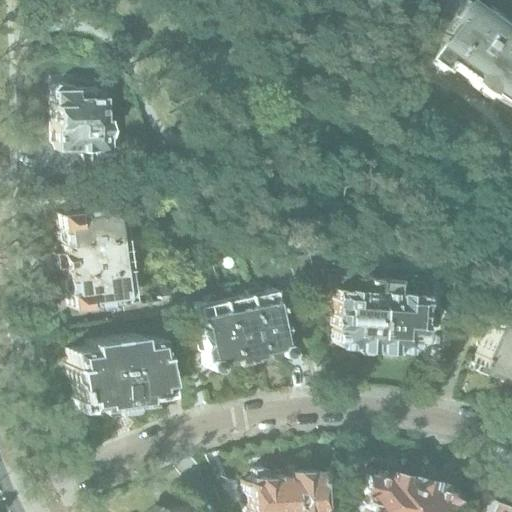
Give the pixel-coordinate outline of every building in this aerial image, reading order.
[(511,27),(493,13),(490,18),(465,0),(433,0),(430,5),(437,10),(441,13),(413,52),(429,64),(433,60),(511,117),(511,27)] [(104,161),(104,114),(99,114),(98,96),(97,96),(96,89),(72,89),(66,84),(54,84),(49,89),(49,103),(48,103),(49,144),(50,144),(55,148),(55,149),(67,149),(67,152),(76,161),(80,161),(104,161)] [(141,176),(138,159),(115,162),(117,179),(141,176)] [(115,173),(101,176),(103,185),(116,183),(115,173)] [(58,243),(120,236),(116,211),(121,210),(121,204),(53,213),(55,227),(56,227),(56,229),(53,232),(54,240),(58,242),(58,243)] [(124,268),(120,236),(58,243),(57,244),(58,252),(57,252),(57,253),(53,253),(55,268),(59,267),(59,268),(61,268),(62,276),(124,268)] [(367,347),(368,347),(373,277),(349,276),(349,272),(323,270),(323,274),(320,274),(319,280),(311,280),(306,258),(286,262),(290,283),(291,284),(292,288),(302,286),(328,287),(326,325),(331,325),(329,339),(335,345),(349,346),(353,351),(363,351),(367,347)] [(128,299),(124,268),(62,276),(63,277),(60,281),(61,288),(65,291),(65,292),(64,292),(66,307),(128,299)] [(373,277),(368,347),(369,347),(373,352),(383,353),(388,349),(402,350),(408,344),(409,330),(414,331),(416,293),(427,294),(428,281),(424,281),(424,278),(417,277),(417,280),(373,277)] [(294,309),(289,284),(279,286),(284,311),(294,309)] [(243,294),(255,354),(255,355),(259,357),(271,355),(273,352),(276,354),(281,353),(284,349),(283,345),(282,344),(272,300),(270,301),(267,289),(243,294)] [(167,295),(170,306),(180,304),(177,292),(167,295)] [(171,312),(170,306),(167,295),(166,293),(157,294),(157,300),(119,307),(121,320),(171,312)] [(247,355),(255,354),(243,294),(216,299),(229,359),(229,360),(248,356),(247,355)] [(229,359),(216,299),(190,304),(194,324),(189,325),(191,333),(189,336),(192,349),(195,351),(199,350),(201,360),(201,361),(201,366),(205,369),(210,368),(213,364),(212,362),(229,359)] [(475,354),(471,363),(482,368),(481,372),(507,383),(510,376),(511,371),(511,322),(493,315),(489,325),(487,325),(475,354)] [(161,390),(158,373),(158,369),(157,363),(154,363),(152,355),(158,354),(157,352),(155,352),(153,336),(133,338),(133,333),(114,336),(114,335),(101,337),(101,338),(83,340),(84,346),(64,348),(66,365),(64,365),(65,367),(70,366),(72,379),(68,380),(71,397),(69,398),(71,410),(83,408),(83,406),(92,405),(92,408),(95,408),(94,404),(106,402),(107,411),(109,411),(110,415),(114,418),(125,416),(128,412),(126,403),(128,403),(127,394),(139,393),(139,397),(142,397),(141,393),(161,390)] [(286,511),(284,470),(269,472),(267,473),(265,475),(264,476),(263,467),(249,468),(249,476),(247,477),(245,478),(243,480),(239,480),(240,494),(243,494),(244,503),(237,506),(225,511),(286,511)] [(395,511),(405,475),(368,467),(365,480),(358,479),(355,492),(357,492),(356,496),(359,497),(355,511),(359,511),(395,511)] [(284,470),(286,511),(314,511),(312,473),(308,469),(284,470)] [(405,475),(395,511),(440,511),(441,511),(443,511),(447,491),(439,490),(441,483),(405,475)] [(195,511),(201,508),(188,492),(164,511),(160,511),(154,505),(145,511),(195,511)] [(511,511),(511,510),(506,507),(506,508),(502,506),(499,504),(497,503),(494,502),(491,503),(488,502),(484,511),(511,511)]
